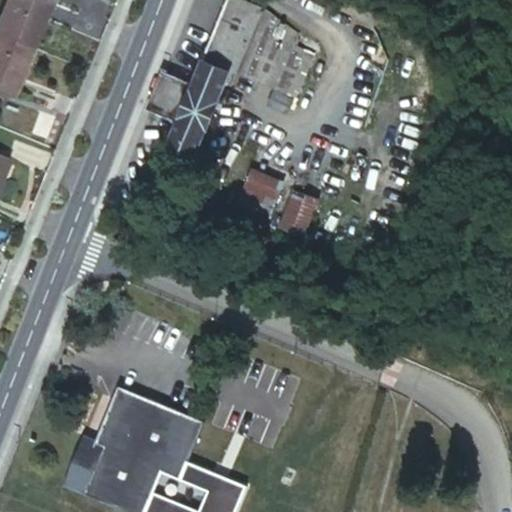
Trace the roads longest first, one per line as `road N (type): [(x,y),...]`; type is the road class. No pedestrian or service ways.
road 1 (secondary): [(0,415),(162,0)]
road 2 (track): [(365,511),(402,375)]
